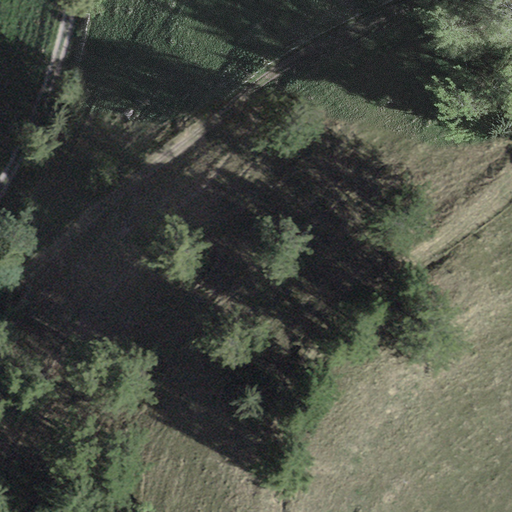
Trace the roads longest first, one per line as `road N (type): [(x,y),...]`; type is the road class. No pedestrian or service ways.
road 1 (track): [(0,293),(290,60),(410,0)]
road 2 (track): [(511,182),(409,265),(338,294),(314,318),(286,358),(274,400),(270,511)]
road 3 (track): [(72,0),(58,65),(0,196)]
